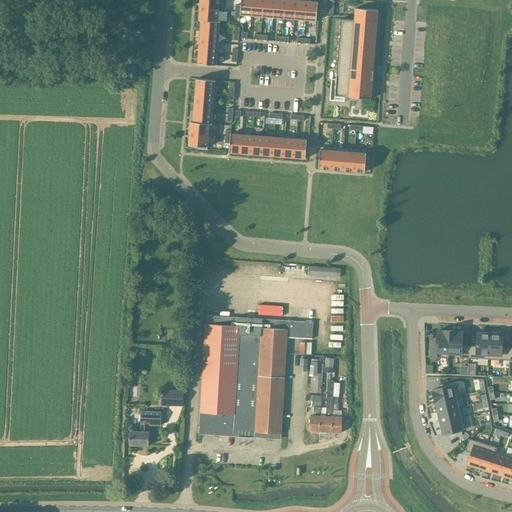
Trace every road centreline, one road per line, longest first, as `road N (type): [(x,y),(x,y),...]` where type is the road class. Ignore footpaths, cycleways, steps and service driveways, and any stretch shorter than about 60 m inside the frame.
road 1 (unclassified): [(166,0),(153,157),(239,246),(353,259),(366,308)]
road 2 (residential): [(411,309),(422,441),(465,485),(511,498)]
road 3 (residential): [(401,127),(411,0)]
